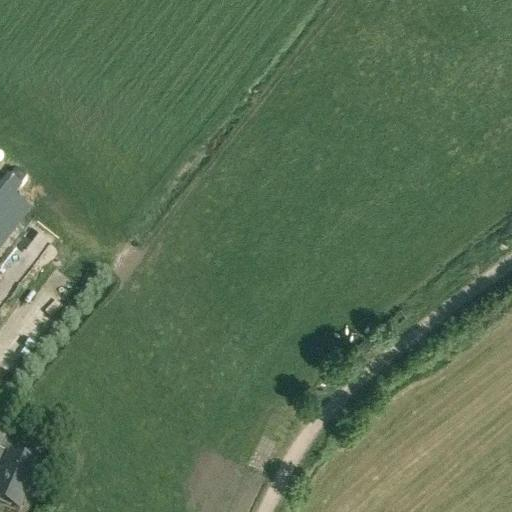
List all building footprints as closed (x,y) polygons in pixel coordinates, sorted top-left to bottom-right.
[(28,180),(13,169),(6,178),(21,189),(28,180)] [(0,247),(29,209),(0,186),(0,247)] [(0,385),(41,339),(23,324),(0,350),(0,385)] [(352,344),(362,357),(387,338),(378,325),(352,344)] [(321,371),(332,385),(350,373),(340,358),(321,371)] [(0,465),(2,467),(0,470),(0,503),(20,511),(29,492),(33,494),(43,469),(1,450),(0,452),(0,465)]
